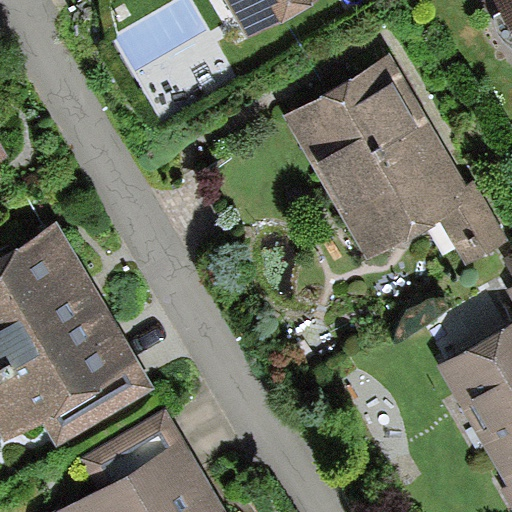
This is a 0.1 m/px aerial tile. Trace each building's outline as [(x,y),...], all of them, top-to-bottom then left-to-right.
[(225,0),(245,36),(308,0),(225,0)] [(511,0),(497,0),(511,26),(511,0)] [(391,53),(282,115),(365,259),(441,215),(470,266),(511,242),(477,182),(468,187),(391,53)] [(0,137),(0,161),(10,155),(0,137)] [(0,434),(6,446),(48,422),(59,440),(150,387),(56,226),(0,258),(0,434)] [(511,296),(511,322),(439,366),(505,478),(496,483),(511,510),(511,288),(508,290),(511,296)] [(99,490),(62,511),(226,511),(165,412),(82,462),(99,490)]
